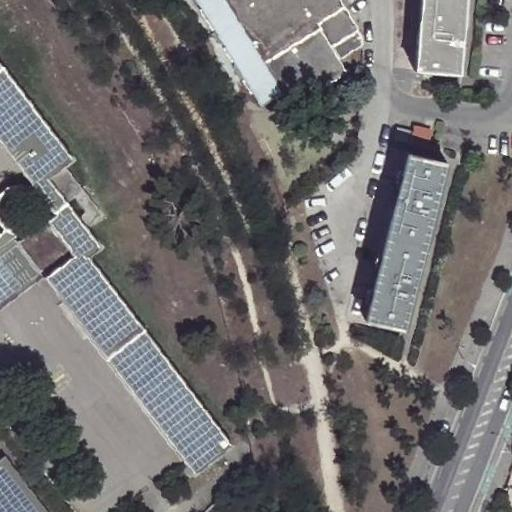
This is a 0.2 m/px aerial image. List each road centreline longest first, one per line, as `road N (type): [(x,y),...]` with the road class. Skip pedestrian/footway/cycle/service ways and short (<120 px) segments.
road 1 (tertiary): [(511,301),(429,511)]
road 2 (tertiary): [(459,511),(511,378)]
